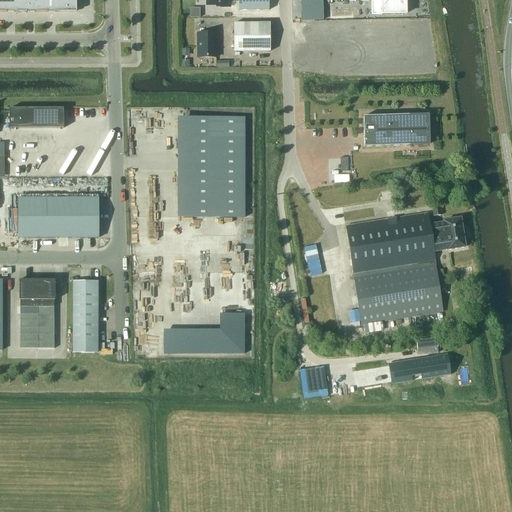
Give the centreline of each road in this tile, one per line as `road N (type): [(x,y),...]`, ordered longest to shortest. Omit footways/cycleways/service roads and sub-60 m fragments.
road 1 (residential): [(284,0),(289,164),(279,195),(302,345),(324,362),(397,356)]
road 2 (unclassified): [(119,257),(113,40)]
